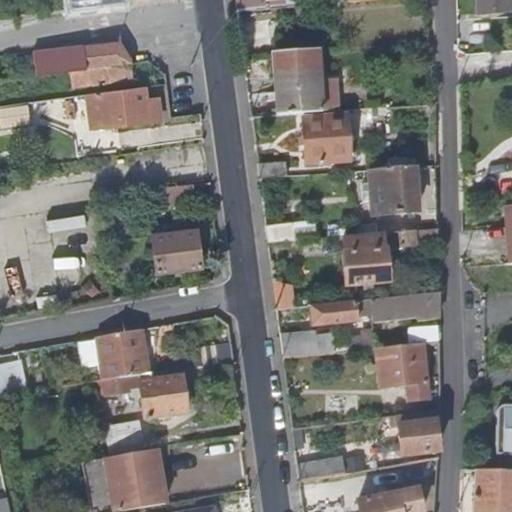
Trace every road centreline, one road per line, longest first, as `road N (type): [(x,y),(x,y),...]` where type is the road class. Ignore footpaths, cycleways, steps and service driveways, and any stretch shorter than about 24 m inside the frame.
road 1 (residential): [(442,511),(451,323),(441,0)]
road 2 (unknown): [(229,153),(36,198),(14,218),(0,273)]
road 3 (residential): [(208,13),(246,294)]
road 4 (residential): [(246,294),(0,335)]
road 5 (residential): [(246,294),(275,511)]
road 6 (residential): [(0,38),(208,13)]
